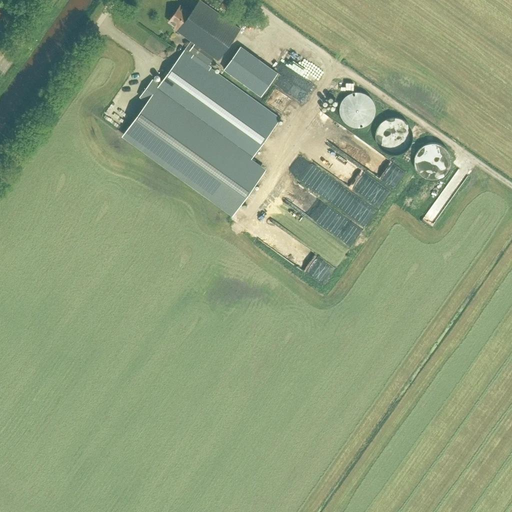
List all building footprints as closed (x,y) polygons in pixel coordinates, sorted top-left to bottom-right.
[(218,60),(224,51),(241,28),(201,0),(199,0),(191,12),(181,5),(169,20),(176,25),(174,28),(191,40),(156,90),(148,85),(117,127),(220,202),(280,119),(188,53),(195,43),(218,60)] [(250,26),(254,17),(242,11),(238,20),(250,26)] [(268,23),(259,30),(263,35),(272,28),(268,23)] [(261,95),(279,71),(241,44),(224,68),(261,95)] [(310,50),(303,56),(310,65),(318,58),(310,50)] [(287,99),(308,96),(307,89),(305,74),(294,75),(293,70),(283,72),(287,99)] [(346,122),(354,125),(362,125),(370,121),(375,114),(376,105),(372,97),(366,92),(357,90),(349,92),(343,98),(340,106),(341,115),(346,122)] [(320,118),(317,123),(331,131),(334,126),(320,118)] [(419,176),(423,179),(428,180),(433,181),(438,179),(442,177),(446,174),(449,170),(450,166),(451,161),(450,156),(448,151),(445,147),(440,144),(436,142),(430,142),(425,143),(421,145),(417,149),(414,153),(413,158),(412,163),(413,168),(416,172),(419,176)] [(309,270),(325,282),(337,267),(320,255),(309,270)]
